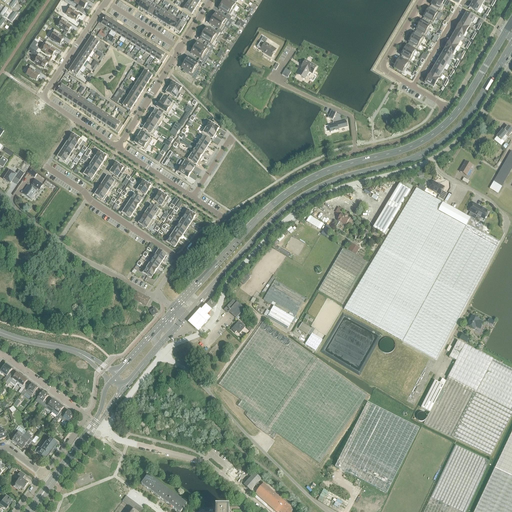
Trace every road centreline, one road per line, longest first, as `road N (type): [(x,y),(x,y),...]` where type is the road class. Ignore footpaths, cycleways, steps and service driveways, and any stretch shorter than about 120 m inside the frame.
road 1 (primary): [(504,33),(442,127),(412,147),(295,187),(174,309)]
road 2 (primary): [(184,317),(301,198),(435,148),(467,117),(511,44)]
road 3 (unclassified): [(162,354),(199,334),(237,271),(298,210),(430,160)]
road 4 (unclassified): [(328,511),(162,354)]
road 5 (residential): [(154,297),(78,255),(0,192)]
road 6 (residential): [(104,430),(207,461),(265,511)]
road 7 (residential): [(43,475),(87,416),(0,353)]
road 8 (residential): [(45,166),(179,259)]
road 9 (residential): [(355,152),(351,116),(274,79),(293,49)]
road 10 (residential): [(227,219),(355,152)]
road 11 (unclassified): [(430,160),(473,123),(511,61)]
